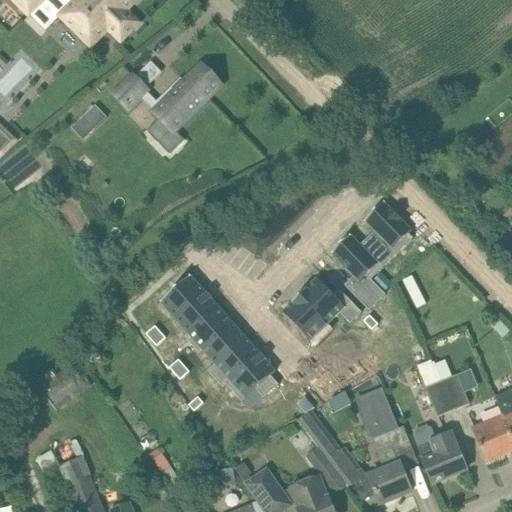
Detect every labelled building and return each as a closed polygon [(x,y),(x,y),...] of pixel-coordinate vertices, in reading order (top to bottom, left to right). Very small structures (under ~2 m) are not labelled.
[(12,0),(29,16),(44,0),(12,0)] [(73,0),(45,0),(61,15),(59,16),(91,47),(109,28),(121,40),(137,24),(125,12),(137,0),(75,0),(75,1),(73,0)] [(220,80),(198,60),(172,87),(169,85),(155,101),(158,103),(152,110),(174,130),(220,80)] [(127,110),(146,89),(130,74),(111,95),(127,110)] [(95,106),(83,118),(95,130),(107,118),(95,106)] [(492,180),(511,161),(511,117),(470,156),(492,180)] [(0,153),(13,140),(0,126),(0,153)] [(374,231),(360,245),(376,263),(391,248),(392,249),(411,231),(383,202),(364,221),(374,231)] [(350,235),(331,254),(353,276),(344,286),(366,308),(382,292),(366,275),(378,264),(376,263),(360,245),(350,235)] [(188,276),(159,303),(174,320),(204,293),(188,276)] [(316,279),(299,296),(327,325),(339,313),(350,324),(361,313),(339,291),(333,297),(316,279)] [(204,293),(174,320),(187,335),(217,309),(204,293)] [(299,296),(282,313),(310,342),(327,325),(299,296)] [(217,309),(187,335),(201,350),(231,324),(217,309)] [(495,315),(488,323),(492,327),(500,320),(495,315)] [(231,324),(201,350),(215,366),(245,339),(231,324)] [(154,327),(145,335),(150,341),(159,333),(154,327)] [(245,339),(215,366),(228,381),(258,354),(245,339)] [(166,343),(157,351),(162,357),(171,349),(166,343)] [(397,343),(391,349),(398,358),(405,352),(397,343)] [(101,357),(92,344),(76,356),(85,369),(101,357)] [(258,354),(228,381),(244,399),(256,388),(264,397),(279,384),(271,375),(274,372),(258,354)] [(92,389),(70,357),(38,380),(43,386),(42,387),(44,390),(41,393),(57,413),(92,389)] [(178,360),(169,368),(174,374),(183,366),(178,360)] [(434,364),(453,411),(469,405),(457,375),(450,378),(442,361),(434,364)] [(453,411),(434,364),(433,365),(432,362),(416,369),(425,390),(426,389),(437,418),(453,411)] [(189,377),(180,385),(186,391),(195,383),(189,377)] [(319,385),(313,390),(321,399),(327,394),(319,385)] [(379,389),(354,399),(384,471),(369,477),(376,496),(380,505),(412,493),(403,470),(418,464),(404,428),(399,430),(382,388),(379,389)] [(313,390),(307,395),(315,404),(321,399),(313,390)] [(511,413),(472,429),(485,463),(511,452),(511,391),(508,393),(505,394),(511,409),(511,413)] [(196,398),(187,406),(193,412),(202,404),(196,398)] [(0,466),(5,475),(16,469),(4,450),(11,446),(10,445),(38,427),(26,408),(0,424),(0,466)] [(312,410),(298,420),(303,428),(318,448),(317,449),(342,483),(361,468),(345,446),(342,449),(318,417),(312,410)] [(436,440),(418,447),(433,484),(467,470),(457,447),(452,434),(436,440)] [(190,495),(169,464),(159,471),(180,502),(190,495)] [(265,511),(283,511),(297,503),(299,509),(298,510),(298,511),(334,511),(328,497),(327,498),(319,478),(291,489),(283,492),(267,469),(247,484),(265,511)] [(90,477),(66,487),(74,505),(97,495),(90,477)] [(166,488),(158,492),(160,497),(165,499),(170,496),(166,488)] [(205,511),(195,496),(181,505),(185,511),(205,511)] [(131,511),(128,503),(110,510),(110,511),(131,511)]
